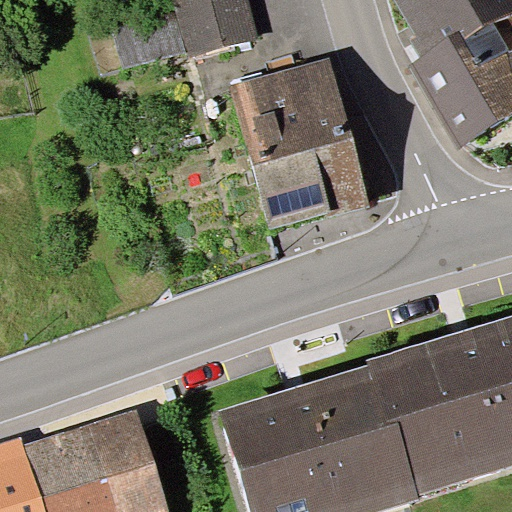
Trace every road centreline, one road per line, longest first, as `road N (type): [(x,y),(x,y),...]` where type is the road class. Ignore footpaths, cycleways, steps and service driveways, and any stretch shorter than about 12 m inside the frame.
road 1 (tertiary): [(0,396),(459,242)]
road 2 (tertiary): [(459,242),(362,52),(349,0)]
